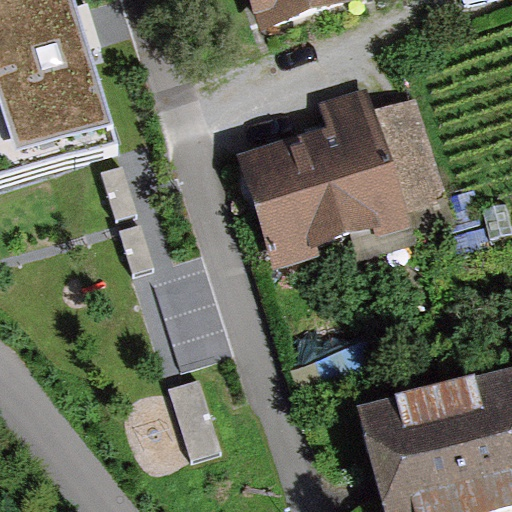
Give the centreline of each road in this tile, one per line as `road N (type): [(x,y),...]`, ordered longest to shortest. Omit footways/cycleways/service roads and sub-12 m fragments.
road 1 (residential): [(305,511),(136,0)]
road 2 (residential): [(109,511),(0,368)]
